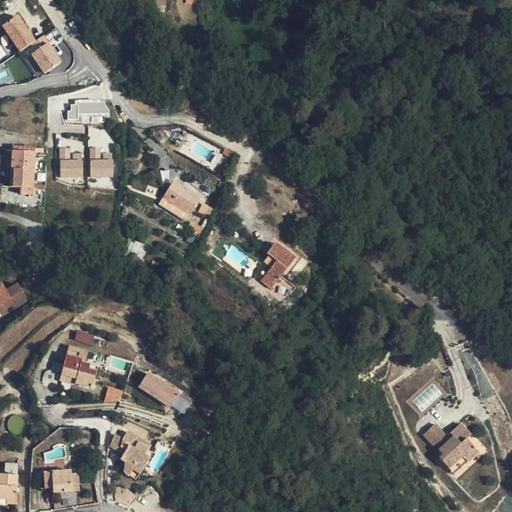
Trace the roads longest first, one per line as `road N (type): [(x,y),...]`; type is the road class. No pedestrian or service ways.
road 1 (residential): [(91,61),(137,118),(177,121),(278,167),(441,317),(452,346)]
road 2 (residential): [(102,504),(100,422),(60,419),(51,410)]
